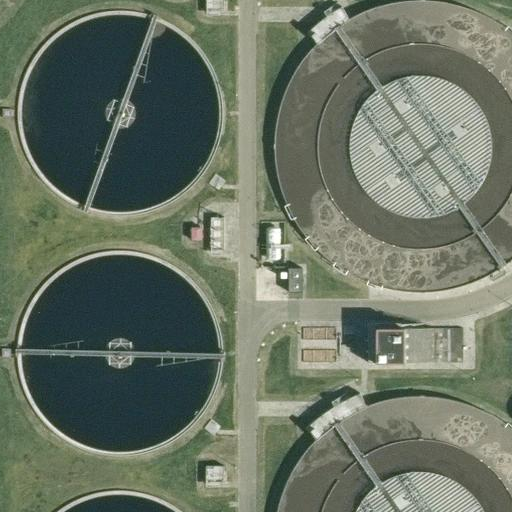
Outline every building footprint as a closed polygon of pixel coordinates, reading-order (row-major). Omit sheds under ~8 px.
[(223,0),(205,0),(205,16),(219,16),(219,13),(223,13),(223,0)] [(303,31),(314,42),(324,32),(337,23),(346,18),(339,5),(328,11),(316,20),(303,31)] [(511,42),(507,38),(489,26),(470,16),(449,9),(428,6),(406,6),(385,9),(364,15),(345,24),(326,35),(310,50),(296,66),(285,85),(277,105),(271,125),(269,147),(270,168),(274,190),(282,210),(292,229),(305,246),(320,262),(337,274),(356,285),(377,292),(398,296),(419,297),(441,295),(462,289),(482,281),(500,269),(511,259),(511,42)] [(221,128),(221,119),(220,101),(215,83),(207,67),(197,52),(184,40),(169,30),(152,22),(135,18),(117,17),(99,19),(82,24),(65,32),(51,43),(39,56),(29,71),(22,88),(18,105),(17,123),(19,141),(25,159),(33,174),(45,189),(58,201),(73,210),(90,217),(108,220),(126,221),(144,218),(161,212),(177,203),(191,192),(202,178),(207,170),(211,163),(218,146),(221,128)] [(206,251),(219,251),(219,218),(206,218),(206,251)] [(188,228),(189,241),(199,241),(199,228),(188,228)] [(222,363),(223,355),(221,337),(216,320),(209,304),(198,289),(185,276),(170,266),(154,259),(136,255),(118,254),(100,256),(83,261),(67,269),(53,280),(41,293),(31,308),(24,325),(20,343),(20,361),(22,379),(28,396),(36,411),(48,426),(61,437),(77,447),(93,453),(111,456),(129,457),(147,454),(164,447),(180,438),(193,427),(205,413),(209,405),(214,397),(220,380),(222,363)] [(287,269),(287,293),(301,293),(301,269),(287,269)] [(367,329),(367,364),(461,364),(461,330),(367,329)] [(366,407),(359,393),(339,402),(321,414),(305,428),(316,440),(330,427),(331,426),(348,415),(366,407)] [(511,511),(511,431),(511,432),(494,419),(475,409),(454,403),(433,399),(411,398),(390,401),(369,407),(349,416),(330,427),(316,440),(314,441),(300,458),(288,476),(279,496),(275,511),(511,511)] [(205,466),(205,482),(223,482),(223,466),(205,466)] [(165,511),(159,509),(151,505),(133,501),(115,500),(97,502),(80,507),(69,511),(165,511)]
